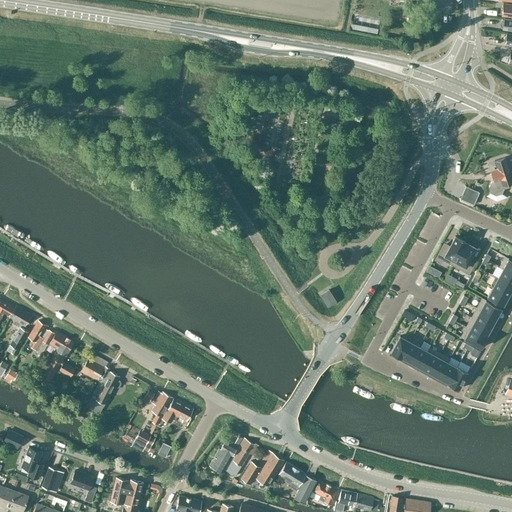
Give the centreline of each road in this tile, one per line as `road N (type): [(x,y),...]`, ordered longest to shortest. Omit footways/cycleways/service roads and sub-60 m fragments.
road 1 (primary): [(446,86),(382,64),(0,0)]
road 2 (tertiary): [(276,430),(425,193)]
road 3 (residential): [(0,268),(217,399)]
road 4 (tertiary): [(511,504),(373,478),(276,430)]
road 5 (residential): [(451,206),(376,359)]
road 6 (residential): [(171,485),(44,443)]
